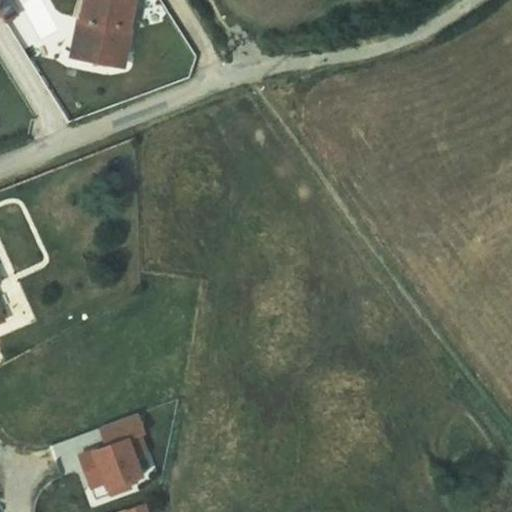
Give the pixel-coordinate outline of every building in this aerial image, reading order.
[(135,0),(86,0),(83,18),(89,20),(82,57),(111,63),(114,48),(126,50),(129,34),(126,33),(127,27),(130,28),(135,0)] [(82,57),(89,20),(83,18),(80,18),(72,55),(82,57)] [(123,65),(126,50),(114,48),(111,63),(123,65)] [(138,413),(100,427),(107,445),(80,455),(91,486),(106,480),(111,493),(130,486),(128,480),(142,475),(135,456),(147,452),(140,434),(145,432),(138,413)] [(95,429),(69,441),(74,451),(100,438),(95,429)] [(106,480),(91,486),(95,499),(111,493),(106,480)]
